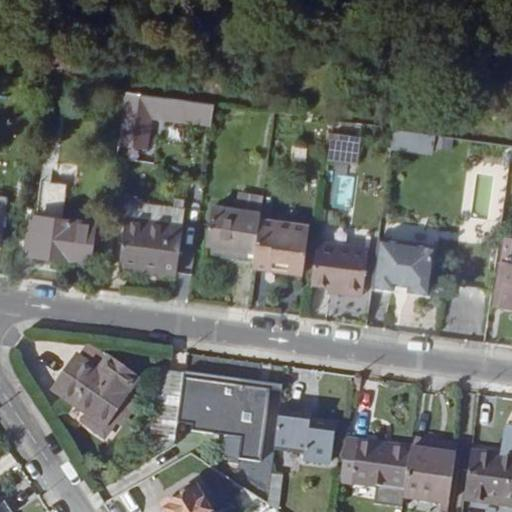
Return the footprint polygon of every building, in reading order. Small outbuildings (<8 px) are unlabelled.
[(126,104),(128,93),(40,81),(38,91),(126,104)] [(128,93),(126,104),(121,138),(138,140),(141,118),(154,120),(182,124),(185,101),(128,93)] [(154,120),(141,118),(138,140),(151,143),(154,120)] [(393,131),(391,150),(432,154),(434,135),(393,131)] [(363,139),(333,134),(330,159),(360,163),(363,139)] [(30,219),(25,249),(33,250),(32,257),(92,263),(98,223),(63,219),(66,193),(41,189),(37,215),(37,220),(30,219)] [(208,244),(257,252),(264,202),(265,196),(249,193),(246,211),(215,206),(208,244)] [(0,212),(0,213),(11,214),(13,197),(0,195),(0,212)] [(275,204),(264,202),(257,252),(255,267),(305,275),(311,229),(272,222),(275,204)] [(130,204),(128,219),(186,227),(188,212),(130,204)] [(186,227),(128,219),(121,266),(179,273),(186,227)] [(439,244),(381,235),(373,286),(397,289),(398,285),(410,287),(410,291),(432,294),(439,244)] [(372,250),(318,242),(313,283),(345,288),(344,293),(365,297),(372,250)] [(511,247),(505,247),(503,263),(511,264),(511,247)] [(511,264),(503,263),(497,306),(511,307),(511,264)] [(459,331),(483,332),(485,287),(461,286),(459,331)] [(103,374),(112,361),(93,348),(84,360),(103,374)] [(106,437),(112,429),(114,430),(121,420),(123,422),(140,399),(128,390),(137,378),(112,361),(103,374),(84,360),(60,393),(85,411),(81,419),(106,437)] [(186,374),(162,371),(151,443),(176,445),(180,416),(195,418),(193,432),(242,439),(239,460),(261,463),(272,387),(203,377),(203,378),(186,376),(186,374)] [(277,449),(309,453),(309,461),(331,463),(337,424),(313,421),(315,414),(282,410),(277,449)] [(511,429),(507,429),(503,456),(511,456),(511,429)] [(414,439),(412,449),(406,497),(451,503),(457,455),(430,451),(431,441),(414,439)] [(459,445),(431,441),(430,451),(457,455),(459,445)] [(406,497),(412,449),(382,445),(382,448),(362,445),(354,497),(405,504),(406,497)] [(511,505),(511,456),(503,456),(472,451),(465,500),(511,505)] [(274,473),(269,504),(281,511),(286,475),(274,473)] [(213,511),(197,486),(165,506),(168,511),(213,511)] [(0,511),(13,511),(8,503),(0,507),(0,511)]
